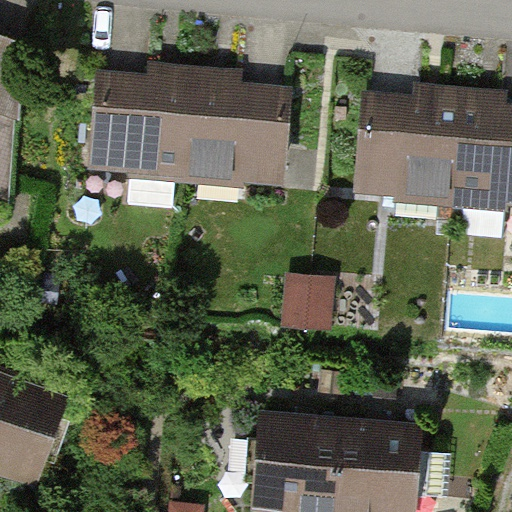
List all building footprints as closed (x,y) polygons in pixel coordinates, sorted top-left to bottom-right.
[(20,59),(0,52),(0,211),(13,216),(20,59)] [(195,95),(97,89),(90,189),(188,195),(195,95)] [(292,102),(195,95),(188,195),(286,202),(292,102)] [(459,117),(364,111),(357,216),(453,222),(459,117)] [(511,120),(459,117),(453,222),(511,225),(511,120)] [(71,413),(0,385),(0,497),(34,511),(71,413)] [(337,511),(342,436),(263,431),(258,511),(337,511)] [(415,511),(420,440),(342,436),(337,511),(415,511)]
